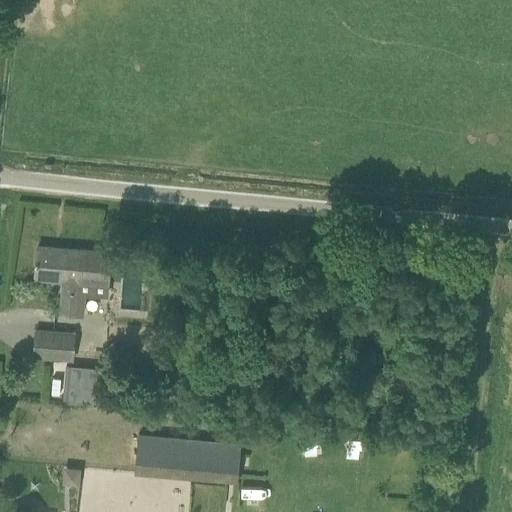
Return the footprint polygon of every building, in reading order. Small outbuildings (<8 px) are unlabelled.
[(37,246),(34,277),(52,279),(52,277),(63,278),(60,312),(75,313),(77,292),(107,295),(110,252),(79,250),(79,251),(59,250),(59,252),(54,252),(54,248),(37,246)] [(74,333),(35,330),(34,355),(72,358),(74,333)] [(130,366),(141,367),(142,356),(131,355),(130,366)] [(102,367),(70,365),(67,399),(99,402),(102,367)] [(65,375),(54,374),(52,398),(64,399),(65,375)] [(138,433),(135,474),(156,476),(159,435),(138,433)] [(205,439),(159,435),(156,476),(202,480),(205,439)] [(205,439),(202,480),(236,483),(240,442),(205,439)] [(81,468),(65,466),(63,483),(79,485),(81,468)] [(178,496),(160,491),(155,510),(162,511),(193,511),(200,484),(182,480),(178,496)] [(246,485),(245,502),(260,503),(260,486),(246,485)]
